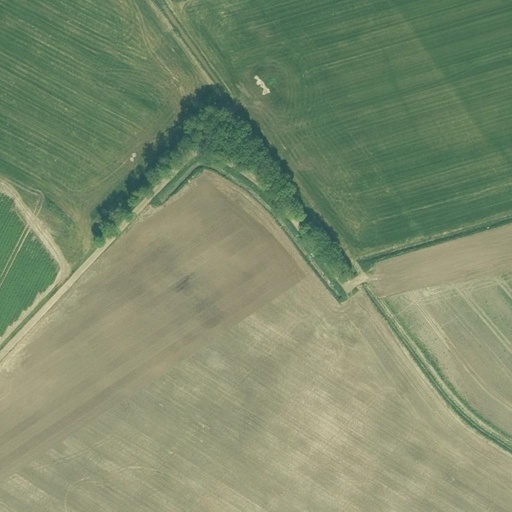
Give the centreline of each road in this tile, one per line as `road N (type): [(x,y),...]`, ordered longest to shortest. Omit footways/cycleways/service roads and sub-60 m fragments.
road 1 (track): [(0,355),(240,100)]
road 2 (track): [(194,149),(225,158),(284,206),(345,285),(367,276)]
